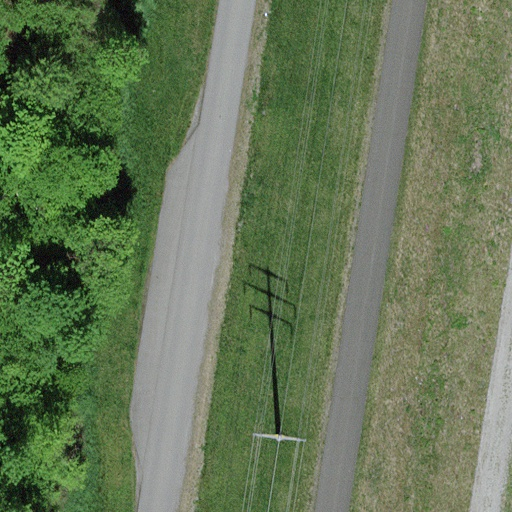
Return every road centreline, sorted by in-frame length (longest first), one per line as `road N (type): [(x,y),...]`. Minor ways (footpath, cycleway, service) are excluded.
road 1 (track): [(403,0),(324,511)]
road 2 (track): [(511,360),(489,511)]
